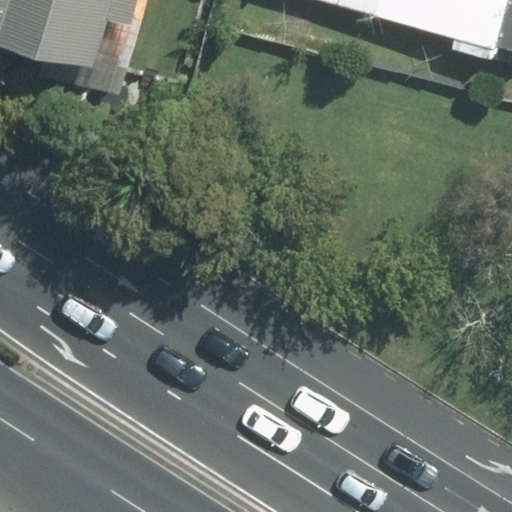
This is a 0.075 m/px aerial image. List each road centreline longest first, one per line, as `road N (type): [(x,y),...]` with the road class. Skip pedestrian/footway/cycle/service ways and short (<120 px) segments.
road 1 (primary): [(0,228),(447,511)]
road 2 (primary): [(146,511),(0,415)]
